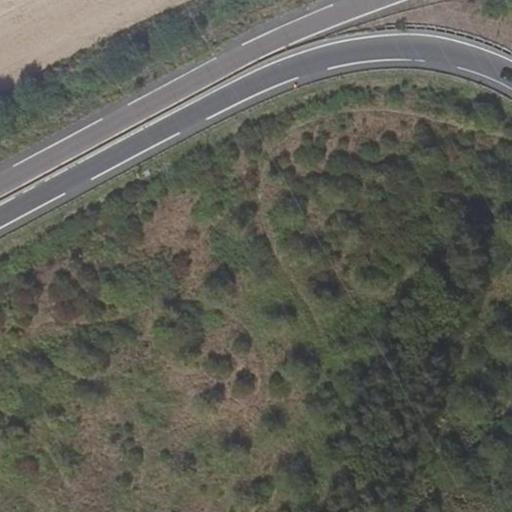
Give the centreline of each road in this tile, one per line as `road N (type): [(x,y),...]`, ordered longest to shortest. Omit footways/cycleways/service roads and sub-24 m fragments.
road 1 (trunk): [(0,211),(283,63),(384,44),(468,57),(511,80)]
road 2 (trunk): [(361,0),(274,29),(0,185)]
